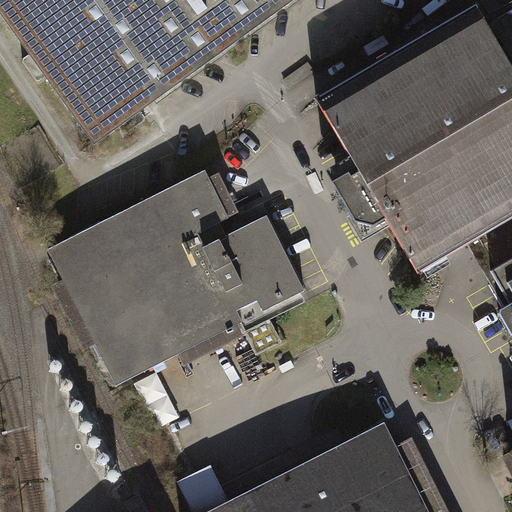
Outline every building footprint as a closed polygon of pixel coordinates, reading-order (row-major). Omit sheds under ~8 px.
[(0,0),(0,12),(95,143),(293,0),(0,0)] [(511,219),(511,67),(476,7),(426,36),(316,100),(350,158),(325,172),(354,222),(374,228),(387,220),(418,274),(467,245),(511,219)] [(48,250),(116,385),(241,323),(270,308),(304,291),(267,217),(225,237),(218,223),(228,218),(205,172),(48,250)] [(490,272),(511,258),(511,219),(467,245),(485,275),(490,272)] [(511,258),(490,272),(509,305),(501,310),(499,314),(511,337),(511,336),(511,258)] [(270,308),(241,323),(257,354),(285,339),(270,308)] [(428,511),(384,424),(230,501),(208,511),(428,511)] [(178,482),(192,511),(208,511),(230,501),(211,465),(178,482)]
